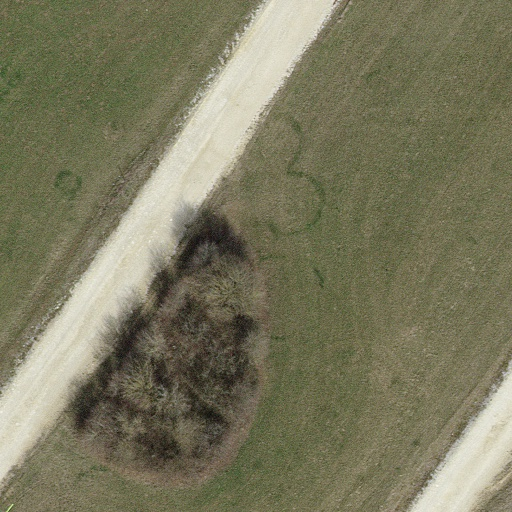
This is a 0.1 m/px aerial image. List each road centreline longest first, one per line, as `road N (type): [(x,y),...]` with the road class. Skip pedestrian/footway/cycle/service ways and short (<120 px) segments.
road 1 (track): [(0,424),(297,0)]
road 2 (track): [(438,511),(511,413)]
